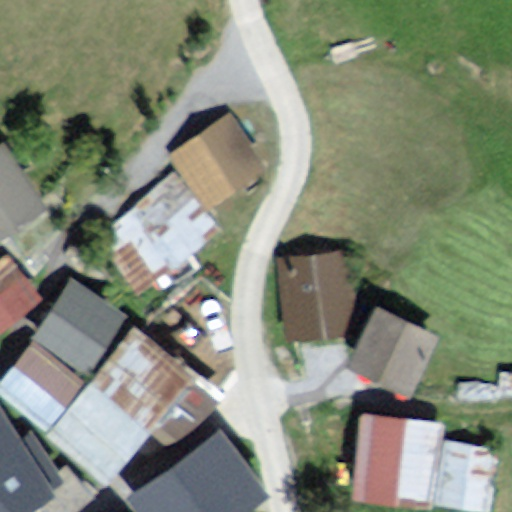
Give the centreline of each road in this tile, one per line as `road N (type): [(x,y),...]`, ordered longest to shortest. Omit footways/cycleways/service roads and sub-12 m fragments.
road 1 (residential): [(256,37),(128,176),(0,367)]
road 2 (residential): [(259,394),(245,335),(246,294),(295,139),(256,37)]
road 3 (residential): [(97,511),(259,394)]
road 4 (residential): [(286,511),(259,394)]
